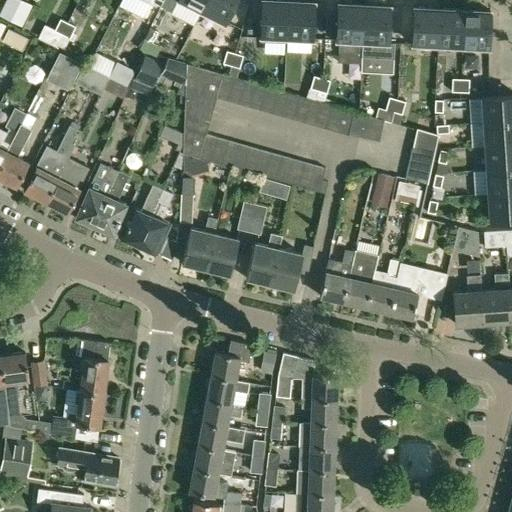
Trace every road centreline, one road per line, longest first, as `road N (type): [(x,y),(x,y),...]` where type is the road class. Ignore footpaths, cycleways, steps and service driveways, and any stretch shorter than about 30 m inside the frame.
road 1 (residential): [(510,377),(470,506),(381,505),(364,481),(368,345)]
road 2 (residential): [(137,511),(166,300)]
road 3 (residential): [(368,345),(166,300)]
road 4 (residential): [(510,377),(368,345)]
